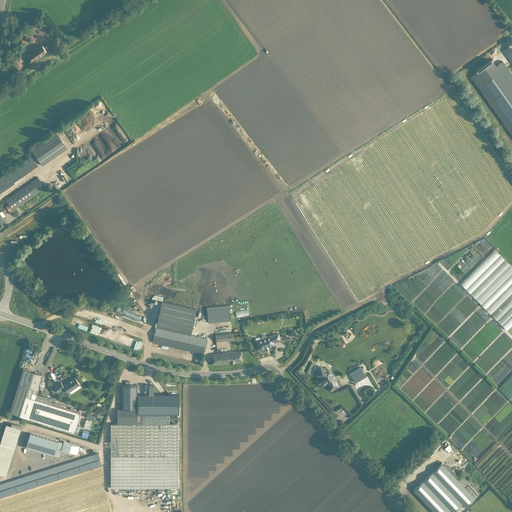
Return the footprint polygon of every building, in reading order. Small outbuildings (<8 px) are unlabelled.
[(26,33),(19,38),(22,43),(30,38),(26,33)] [(494,58),(470,75),(511,133),(511,42),(503,49),(511,61),(511,70),(504,59),(497,64),(494,58)] [(24,54),(29,61),(45,50),(41,43),(24,54)] [(31,148),(43,164),(67,148),(55,131),(31,148)] [(31,153),(0,175),(0,190),(38,163),(31,153)] [(1,203),(12,219),(29,207),(26,202),(46,189),(35,173),(2,196),(5,200),(1,203)] [(511,266),(495,249),(461,284),(508,330),(511,326),(511,266)] [(207,306),(209,323),(232,320),(230,303),(207,306)] [(153,341),(208,354),(209,349),(206,348),(209,339),(157,326),(153,341)] [(233,339),(232,327),(214,328),(215,340),(233,339)] [(261,338),(255,340),(259,350),(274,345),(273,342),(281,339),(278,332),(266,336),(265,333),(262,334),(260,335),(261,338)] [(211,353),(213,364),(242,360),(241,349),(211,353)] [(329,390),(341,384),(338,377),(330,368),(326,371),(323,369),(325,366),(319,364),(314,373),(322,377),(319,379),(323,383),(326,381),(329,390)] [(355,383),(368,376),(363,366),(350,373),(355,383)] [(24,368),(13,413),(79,429),(83,410),(53,403),(54,397),(40,393),(45,373),(24,368)] [(63,386),(67,392),(79,383),(74,375),(62,383),(59,380),(54,384),(58,390),(63,386)] [(136,421),(135,385),(122,385),(123,409),(117,409),(117,421),(136,421)] [(111,486),(182,487),(182,422),(171,422),(171,415),(137,414),(137,423),(112,423),(111,478),(111,486)] [(7,424),(0,452),(0,472),(10,475),(22,427),(7,424)] [(79,454),(81,445),(32,434),(29,448),(62,456),(63,450),(79,454)] [(102,457),(0,480),(0,497),(18,493),(18,492),(67,481),(66,478),(75,476),(75,477),(83,475),(82,471),(104,466),(102,457)] [(479,493),(445,459),(413,489),(435,511),(452,511),(462,503),(465,506),(479,493)]
